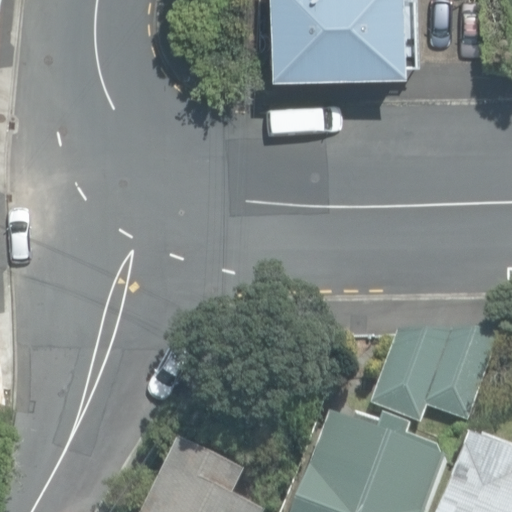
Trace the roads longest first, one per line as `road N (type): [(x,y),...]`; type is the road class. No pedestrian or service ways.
road 1 (unclassified): [(203,186),(136,242),(106,376),(38,511)]
road 2 (residential): [(511,191),(365,199),(203,186)]
road 3 (unclassified): [(203,186),(158,163),(114,106),(97,54),(97,0)]
